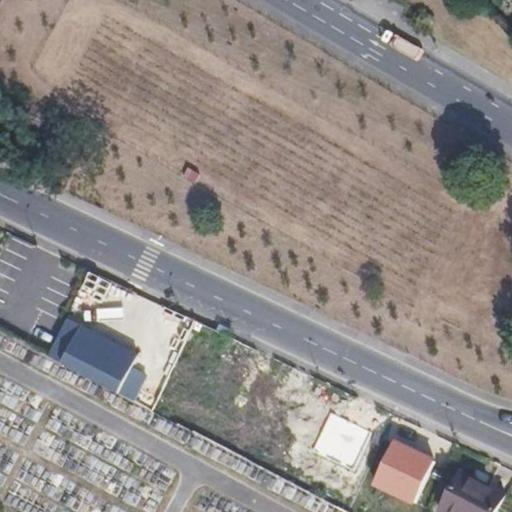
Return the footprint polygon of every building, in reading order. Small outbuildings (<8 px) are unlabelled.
[(56,152),(72,124),(31,102),(15,131),(56,152)] [(10,250),(0,270),(0,283),(11,289),(27,258),(10,250)] [(27,298),(11,289),(0,283),(0,333),(8,338),(27,298)] [(27,298),(8,338),(118,394),(135,361),(81,333),(84,328),(27,298)] [(395,431),(375,420),(272,366),(254,400),(217,382),(192,429),(348,511),(355,511),(380,467),(377,465),(395,431)] [(380,411),(375,420),(395,431),(397,431),(402,422),(380,411)] [(462,473),(441,510),(445,511),(495,511),(505,497),(462,473)]
